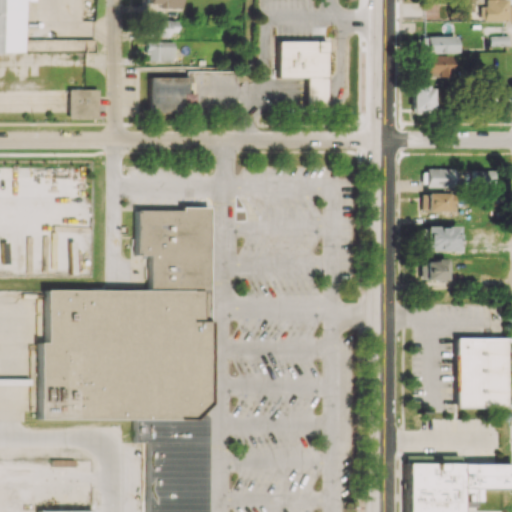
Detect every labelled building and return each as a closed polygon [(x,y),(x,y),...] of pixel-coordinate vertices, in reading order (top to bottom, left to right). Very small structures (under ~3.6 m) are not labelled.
[(0,0),(0,52),(25,52),(23,0),(0,0)] [(180,0),(146,0),(146,3),(158,3),(158,7),(181,8),(180,0)] [(423,18),(438,17),(437,0),(425,0),(422,0),(423,18)] [(480,20),(505,21),(505,0),(484,0),(484,6),(480,6),(480,20)] [(168,36),(168,32),(176,32),(176,20),(146,21),(147,37),(168,36)] [(456,35),(420,36),(420,53),(456,52),(456,35)] [(508,35),(489,36),(489,46),(508,45),(508,35)] [(94,39),(25,38),(24,52),(93,53),(94,39)] [(275,77),(305,77),(305,106),(325,106),(325,41),(276,40),(275,77)] [(173,41),(146,41),(146,61),(172,61),(173,41)] [(423,55),(424,78),(448,77),(447,54),(423,55)] [(148,77),(148,111),(194,111),(194,93),(187,93),(186,77),(148,77)] [(409,86),(409,113),(429,113),(429,86),(409,86)] [(66,119),(96,118),(95,89),(66,89),(66,119)] [(489,114),(489,89),(476,89),(476,114),(489,114)] [(448,186),(448,168),(421,168),(421,186),(448,186)] [(475,187),(491,187),(491,170),(476,170),(475,187)] [(418,192),(418,211),(450,212),(450,193),(418,192)] [(205,511),(205,209),(133,209),(133,255),(146,255),(147,289),(42,290),(42,343),(35,343),(35,419),(131,419),(131,442),(144,442),(144,508),(143,508),(142,511),(205,511)] [(454,226),(420,226),(420,250),(454,251),(454,226)] [(417,280),(446,280),(446,260),(418,260),(417,280)] [(453,407),(503,407),(503,338),(453,337),(453,407)] [(403,511),(457,511),(458,507),(475,507),(475,487),(508,487),(508,463),(404,464),(403,511)]
